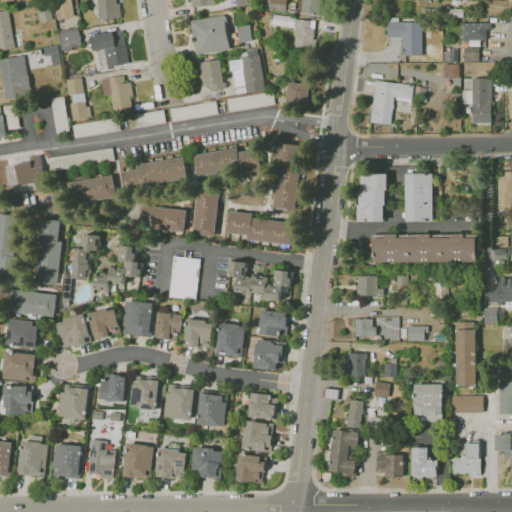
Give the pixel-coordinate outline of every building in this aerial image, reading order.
[(52,0),(72,0),(74,18),(55,20),(52,0)] [(118,0),(120,19),(99,21),(97,0),(118,0)] [(271,0),(286,0),(286,10),(271,8),(271,0)] [(303,0),(302,12),(321,14),(322,0),(303,0)] [(0,11),(0,50),(16,49),(9,10),(0,11)] [(190,21),(224,15),(230,49),(196,55),(190,21)] [(274,15),(316,18),(314,39),(317,39),(315,53),(294,50),(297,27),(274,25),(274,15)] [(422,55),(422,22),(387,21),(387,37),(402,37),(402,55),(422,55)] [(491,23),(462,22),(461,39),(486,40),(487,29),(490,30),(491,23)] [(90,37),(123,30),(130,63),(107,68),(104,49),(93,51),(90,37)] [(60,34),(79,31),(81,45),(62,48),(60,34)] [(45,47),(46,55),(52,55),(54,66),(63,64),(59,45),(45,47)] [(464,61),(479,61),(479,47),(464,47),(464,61)] [(104,49),(95,51),(99,69),(107,68),(104,49)] [(0,60),(24,55),(31,97),(5,102),(0,60)] [(240,58),(260,55),(266,91),(246,94),(240,58)] [(197,63),(219,59),(224,88),(209,90),(209,84),(204,85),(202,77),(199,77),(197,63)] [(459,76),(458,63),(443,64),(444,77),(459,76)] [(101,79),(123,76),(124,83),(130,82),(134,113),(114,115),(112,96),(104,97),(101,79)] [(67,80),(82,78),(84,95),(69,96),(67,80)] [(491,123),(492,78),(472,78),(471,123),(491,123)] [(370,122),(391,124),(394,96),(411,98),(413,84),(375,80),(370,122)] [(289,82),(311,85),(308,107),(286,105),(289,82)] [(229,112),(275,103),(272,90),(227,99),(229,112)] [(57,133),(70,131),(64,96),(50,98),(57,133)] [(71,104),(86,102),(89,119),(74,122),(71,104)] [(0,114),(5,114),(8,136),(0,137),(0,114)] [(72,124),(75,138),(121,130),(118,117),(72,124)] [(277,142),(302,145),(298,210),(272,207),(277,142)] [(259,150),(263,171),(243,174),(242,168),(199,176),(195,155),(239,147),(240,153),(259,150)] [(50,155),(51,169),(114,162),(113,149),(50,155)] [(186,155),(189,178),(126,190),(123,172),(142,168),(142,164),(186,155)] [(32,162),(33,168),(43,166),(47,188),(37,189),(36,181),(9,186),(7,165),(32,162)] [(511,172),(497,173),(498,210),(511,210),(511,199),(511,198),(511,172)] [(385,173),(358,173),(359,221),(385,221),(385,173)] [(432,173),(406,173),(406,221),(433,221),(432,173)] [(69,182),(114,174),(119,198),(73,205),(69,182)] [(198,188),(221,190),(216,238),(193,235),(198,188)] [(142,205),(187,210),(185,233),(140,228),(142,205)] [(230,211),(228,236),(292,244),(294,218),(230,211)] [(0,213),(25,216),(19,282),(0,279),(0,213)] [(37,217),(63,220),(57,285),(31,282),(37,217)] [(86,234),(102,236),(100,251),(91,250),(87,249),(87,243),(85,243),(86,234)] [(373,262),(476,261),(476,237),(464,237),(464,234),(431,234),(372,234),(373,262)] [(121,245),(138,246),(136,261),(126,261),(119,260),(121,245)] [(73,263),(90,264),(91,250),(87,249),(75,248),(73,263)] [(201,259),(174,255),(168,296),(195,299),(201,259)] [(231,276),(239,277),(246,278),(248,262),(232,260),(231,276)] [(141,262),(140,277),(126,276),(126,267),(126,261),(136,261),(141,262)] [(90,280),(73,278),(74,263),(90,264),(91,265),(90,280)] [(112,265),(126,267),(125,284),(110,282),(111,275),(112,265)] [(276,270),(290,271),(290,277),(292,277),(291,287),(275,285),(276,270)] [(95,288),(96,273),(111,275),(110,282),(110,290),(95,288)] [(376,275),(356,275),(357,295),(383,295),(383,288),(377,288),(376,275)] [(237,293),(239,277),(249,278),(249,277),(269,280),(268,284),(275,284),(275,285),(283,286),(281,301),(266,300),(266,293),(252,292),(252,294),(237,293)] [(511,277),(498,277),(498,286),(485,285),(485,301),(511,302),(511,309),(511,308),(511,277)] [(10,290),(59,294),(56,319),(8,315),(10,290)] [(128,301),(154,303),(152,334),(125,333),(128,301)] [(90,313),(96,339),(122,332),(116,309),(110,311),(109,308),(90,313)] [(501,308),(484,308),(483,322),(501,323),(501,308)] [(263,310),(289,313),(288,338),(260,335),(263,310)] [(160,312),(157,337),(171,338),(171,340),(178,341),(178,334),(181,334),(184,314),(160,312)] [(86,314),(93,341),(65,347),(58,323),(66,321),(65,319),(86,314)] [(215,324),(208,323),(208,320),(189,318),(186,345),(200,347),(201,346),(213,346),(215,324)] [(374,335),(374,318),(354,318),(354,336),(374,335)] [(12,319),(34,321),(34,325),(39,325),(38,346),(9,345),(12,319)] [(476,386),(475,321),(456,321),(457,386),(476,386)] [(221,324),(247,327),(245,358),(217,355),(221,324)] [(407,340),(426,340),(426,326),(408,325),(407,340)] [(259,338),(285,341),(284,363),(277,363),(277,369),(256,367),(259,338)] [(7,351),(39,354),(37,382),(4,378),(7,351)] [(365,375),(365,352),(348,352),(348,375),(365,375)] [(511,367),(506,367),(506,384),(499,384),(500,414),(511,413),(511,367)] [(109,373),(107,381),(103,381),(100,404),(111,406),(111,400),(123,402),(127,375),(109,373)] [(139,384),(135,383),(132,406),(159,409),(162,377),(149,376),(149,380),(140,379),(139,384)] [(389,382),(376,381),(374,395),(388,397),(389,382)] [(169,383),(166,417),(192,421),(196,386),(169,383)] [(442,383),(414,384),(415,421),(443,421),(442,383)] [(68,392),(63,391),(60,417),(88,420),(92,386),(68,384),(68,392)] [(6,385),(29,385),(29,390),(34,390),(35,402),(33,403),(33,415),(8,414),(8,407),(5,407),(6,385)] [(202,391),(225,394),(224,402),(227,402),(225,427),(198,424),(202,391)] [(253,392),(249,416),(276,419),(277,405),(271,404),(272,395),(253,392)] [(483,412),(483,395),(452,395),(452,412),(483,412)] [(347,426),(361,427),(362,400),(348,399),(347,426)] [(248,420),(243,449),(271,452),(275,422),(248,420)] [(359,432),(334,429),(328,472),(355,475),(357,460),(348,459),(350,445),(358,446),(359,432)] [(101,431),(99,442),(95,441),(94,447),(109,449),(110,445),(119,446),(121,432),(101,431)] [(511,434),(495,434),(495,450),(504,450),(504,458),(511,458),(511,472),(511,471),(511,439),(511,434)] [(50,444),(23,440),(19,474),(45,477),(50,444)] [(480,475),(480,441),(465,442),(465,457),(453,457),(453,473),(469,472),(469,476),(480,475)] [(0,442),(14,444),(11,475),(0,473),(0,442)] [(58,443),(83,447),(79,478),(54,475),(58,443)] [(155,446),(152,471),(147,470),(147,479),(125,477),(127,451),(130,452),(131,443),(155,446)] [(195,446),(225,451),(221,480),(192,475),(195,446)] [(411,476),(437,476),(437,459),(428,459),(428,447),(410,447),(411,476)] [(91,448),(101,449),(100,460),(116,461),(115,480),(89,477),(91,448)] [(161,448),(189,450),(185,479),(157,477),(161,448)] [(241,453),(238,481),(264,483),(267,456),(241,453)] [(404,454),(378,454),(378,475),(404,475),(404,454)]
